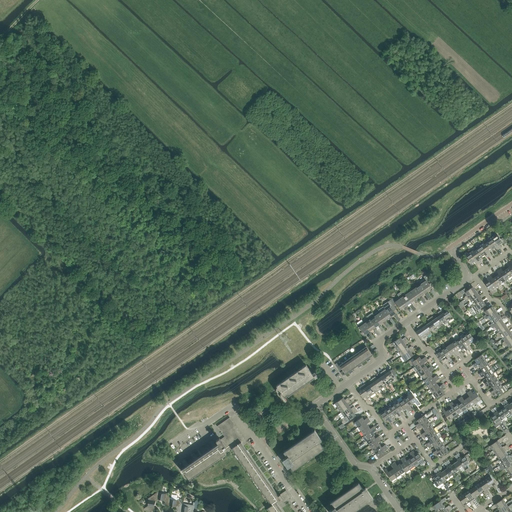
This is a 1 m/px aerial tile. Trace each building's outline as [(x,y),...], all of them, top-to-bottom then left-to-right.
[(491,238),(499,249),(502,247),(499,244),(502,242),(504,245),(506,243),(503,237),(500,239),(497,235),(494,237),(494,236),(491,238)] [(497,251),(499,249),(491,238),(489,239),(490,240),(487,242),(492,250),(495,248),(497,251)] [(489,252),(492,250),(487,242),(484,244),(483,243),(481,245),(489,256),(491,255),(489,252)] [(487,258),(489,256),(481,245),(479,246),(479,248),(477,249),(482,257),(484,255),(487,258)] [(479,259),(482,257),(477,249),(474,252),(473,250),(471,252),(479,263),(481,262),(479,259)] [(476,265),(479,263),(471,252),(468,254),(469,255),(466,257),(471,264),(474,262),(476,265)] [(511,277),(506,269),(503,271),(501,268),(498,270),(506,281),(509,280),(508,279),(511,277)] [(504,283),(506,281),(498,270),(496,272),(498,275),(495,277),(500,284),(503,282),(504,283)] [(420,282),(426,292),(430,290),(432,292),(433,291),(429,284),(432,282),(427,274),(423,277),(425,279),(420,282)] [(500,284),(495,277),(493,279),(490,276),(488,277),(496,288),(498,287),(497,286),(500,284)] [(494,290),(496,288),(488,277),(486,279),(488,282),(485,284),(490,291),(493,289),(494,290)] [(428,294),(426,292),(420,282),(415,286),(421,295),(425,293),(427,296),(428,294)] [(423,298),(421,295),(415,286),(409,290),(416,299),(419,297),(421,299),(423,298)] [(476,292),(472,287),(467,291),(465,288),(460,292),(462,294),(464,292),(466,295),(465,297),(464,298),(465,299),(476,292)] [(418,302),(416,299),(409,290),(404,293),(411,303),(414,300),(416,303),(418,302)] [(413,305),(411,303),(404,293),(403,291),(398,294),(399,297),(406,306),(409,304),(411,307),(413,305)] [(471,302),(479,296),(476,292),(465,299),(466,300),(467,300),(469,299),(471,302)] [(471,308),(482,300),(479,296),(471,302),(473,304),(471,305),(471,306),(471,308)] [(408,309),(406,306),(399,297),(394,300),(393,298),(390,300),(393,305),(396,303),(400,310),(404,307),(406,310),(408,309)] [(391,307),(393,305),(390,300),(388,302),(389,304),(384,307),(391,317),(394,315),(396,317),(397,316),(391,307)] [(479,312),(478,310),(485,305),(482,300),(471,308),(476,314),(479,312)] [(485,318),(495,311),(492,306),(487,310),(485,308),(482,310),(484,312),(486,315),(484,316),(484,317),(485,318)] [(392,320),(391,317),(384,307),(383,307),(378,310),(379,311),(385,320),(389,318),(391,321),(392,320)] [(443,309),(440,311),(448,322),(453,318),(447,310),(445,312),(443,309)] [(387,323),(385,320),(379,311),(373,315),(380,324),(384,322),(385,324),(387,323)] [(444,324),(448,322),(440,311),(437,312),(440,316),(437,317),(441,323),(443,322),(444,324)] [(490,321),(498,315),(495,311),(485,318),(485,319),(486,319),(488,318),(490,321)] [(380,328),(382,327),(380,324),(373,315),(372,313),(367,316),(368,318),(375,328),(378,325),(380,328)] [(491,327),(501,320),(498,315),(490,321),(492,324),(490,325),(490,326),(491,327)] [(441,323),(437,317),(434,319),(432,316),(430,318),(437,329),(441,327),(439,325),(441,323)] [(377,330),(375,328),(368,318),(363,322),(370,331),(373,329),(375,332),(377,330)] [(434,331),(437,329),(430,318),(427,320),(429,323),(427,325),(431,331),(432,329),(434,331)] [(496,330),(504,324),(501,320),(491,327),(492,328),(493,328),(494,327),(496,330)] [(372,334),(370,331),(363,322),(358,325),(362,332),(364,335),(368,333),(370,335),(372,334)] [(431,331),(427,325),(424,326),(422,323),(419,325),(427,336),(430,334),(429,332),(431,331)] [(497,336),(507,329),(504,324),(496,330),(498,332),(496,334),(496,335),(497,336)] [(424,339),(427,336),(419,325),(417,327),(419,330),(416,332),(420,338),(422,336),(424,339)] [(502,339),(510,333),(507,329),(497,336),(498,337),(499,337),(500,336),(502,339)] [(465,336),(470,343),(472,341),(475,345),(477,343),(469,332),(465,336)] [(503,345),(511,338),(511,335),(510,333),(502,339),(504,341),(502,343),(503,345)] [(467,345),(470,343),(465,336),(460,339),(468,350),(470,348),(467,345)] [(395,348),(407,340),(405,337),(402,339),(400,337),(392,343),(395,348)] [(468,350),(460,339),(459,337),(455,340),(456,341),(455,341),(461,349),(464,347),(466,351),(468,350)] [(511,338),(503,345),(504,346),(505,346),(507,345),(509,348),(511,345),(511,338)] [(398,352),(407,346),(405,344),(408,342),(407,340),(395,348),(398,352)] [(461,349),(455,341),(451,344),(458,355),(460,354),(458,350),(460,349),(461,349)] [(456,356),(458,355),(451,344),(446,347),(451,354),(454,353),(456,356)] [(357,353),(363,361),(365,359),(367,362),(371,359),(369,357),(372,355),(366,346),(358,352),(357,353)] [(401,356),(413,348),(411,346),(408,348),(407,346),(398,352),(401,356)] [(449,356),(451,354),(446,347),(442,350),(449,361),(451,360),(449,356)] [(413,348),(401,356),(405,361),(413,355),(411,353),(415,351),(413,348)] [(449,361),(442,350),(440,348),(437,350),(438,353),(437,353),(442,361),(445,359),(448,362),(449,361)] [(357,353),(358,352),(357,352),(356,353),(349,359),(354,367),(357,365),(358,368),(362,365),(360,363),(363,361),(357,353)] [(474,367),(485,359),(482,354),(474,359),(476,362),(473,365),(474,367)] [(412,362),(415,366),(426,359),(425,357),(421,359),(419,357),(412,362)] [(351,369),(354,367),(349,359),(340,365),(338,362),(335,364),(343,376),(345,374),(345,373),(348,371),(350,374),(353,372),(351,369)] [(416,372),(426,366),(424,363),(427,361),(426,359),(415,366),(413,368),(416,372)] [(481,369),(488,363),(485,359),(474,367),(475,368),(479,366),(481,369)] [(480,375),(491,368),(488,363),(481,369),(482,371),(479,373),(480,375)] [(276,386),(277,388),(278,389),(276,391),(277,392),(276,398),(283,399),(285,401),(286,400),(284,396),(288,394),(314,377),(315,379),(317,377),(314,373),(312,374),(306,366),(305,366),(304,366),(302,368),(302,369),(300,368),(299,370),(299,371),(297,372),(295,372),(294,373),(294,374),(293,374),(292,374),(290,375),(290,376),(288,378),(287,378),(285,379),(285,380),(284,380),(282,381),(282,382),(276,386)] [(421,375),(432,367),(431,366),(428,368),(426,366),(416,372),(419,377),(421,375)] [(424,380),(432,374),(430,372),(434,369),(432,367),(421,375),(424,379),(423,380),(424,380)] [(486,378),(494,372),(491,368),(480,375),(482,377),(485,375),(487,377),(486,378)] [(396,378),(394,376),(396,374),(393,369),(390,371),(390,370),(387,372),(385,369),(383,371),(390,382),(396,378)] [(387,384),(390,382),(383,371),(380,373),(382,376),(379,378),(384,384),(385,386),(387,384)] [(485,385),(496,377),(493,373),(494,373),(494,372),(486,378),(488,381),(484,383),(485,385)] [(427,385),(438,377),(436,375),(433,378),(431,375),(432,375),(432,374),(424,380),(427,385)] [(384,384),(379,378),(377,380),(375,377),(372,378),(380,389),(383,387),(382,385),(384,384)] [(430,389),(437,384),(435,382),(439,379),(438,377),(427,385),(430,389)] [(492,387),(499,382),(496,377),(485,385),(487,387),(490,384),(492,387)] [(377,392),(380,389),(372,378),(370,380),(372,383),(369,385),(373,391),(374,391),(375,390),(377,392)] [(492,394),(502,386),(499,382),(492,387),(494,390),(490,392),(492,394)] [(373,391),(369,385),(367,387),(364,384),(362,386),(370,397),(375,393),(374,391),(373,391)] [(433,393),(444,386),(442,384),(439,387),(437,384),(430,389),(433,393)] [(496,393),(498,396),(508,389),(504,385),(502,386),(492,394),(493,396),(496,393)] [(366,399),(370,397),(362,386),(359,387),(361,390),(359,392),(363,398),(365,397),(366,399)] [(444,391),(443,390),(445,388),(444,386),(433,393),(436,398),(443,393),(443,392),(444,391)] [(469,392),(476,402),(481,399),(476,392),(473,394),(470,390),(469,392)] [(472,406),(476,402),(469,392),(467,393),(469,396),(466,398),(472,406)] [(407,396),(412,404),(415,402),(417,405),(419,404),(412,393),(407,396)] [(410,405),(412,404),(407,396),(403,399),(410,410),(412,409),(410,405)] [(472,406),(466,398),(464,400),(462,396),(460,398),(467,409),(472,406)] [(338,408),(349,400),(348,398),(345,400),(343,398),(335,403),(338,408)] [(463,412),(467,409),(460,398),(458,399),(460,403),(458,404),(457,403),(463,412)] [(408,412),(410,410),(403,399),(399,402),(398,401),(398,402),(403,410),(406,408),(408,412)] [(341,412),(349,407),(348,405),(351,402),(349,400),(338,408),(341,412)] [(403,410),(398,402),(393,405),(401,415),(403,414),(400,411),(403,409),(403,410)] [(452,402),(450,403),(459,416),(464,413),(463,412),(457,403),(454,405),(452,402)] [(459,416),(450,403),(448,404),(451,408),(448,410),(453,417),(455,419),(459,416)] [(389,408),(389,407),(387,405),(383,408),(384,411),(392,422),(394,420),(391,417),(394,415),(389,408)] [(399,417),(401,415),(393,405),(389,407),(389,408),(394,415),(396,413),(399,417)] [(510,415),(511,413),(506,405),(504,407),(501,410),(506,417),(509,414),(510,415)] [(344,417),(356,409),(354,406),(351,409),(349,407),(341,412),(344,417)] [(453,417),(448,410),(446,411),(443,408),(441,409),(449,420),(453,417)] [(354,413),(357,411),(356,409),(344,417),(347,422),(356,416),(354,413)] [(503,419),(506,417),(501,410),(498,412),(498,411),(496,412),(505,426),(507,425),(505,422),(503,419)] [(390,423),(392,422),(384,411),(380,414),(385,421),(388,419),(390,423)] [(507,428),(505,426),(496,412),(493,414),(494,415),(491,417),(493,420),(491,422),(495,428),(499,425),(503,431),(505,430),(507,428)] [(417,427),(428,419),(427,419),(429,418),(426,414),(424,415),(417,420),(419,423),(415,425),(417,427)] [(358,427),(369,419),(367,417),(364,420),(362,417),(355,422),(358,427)] [(185,459),(182,462),(185,467),(186,466),(187,467),(183,470),(184,472),(190,479),(189,478),(225,453),(226,454),(226,453),(229,450),(232,449),(233,448),(235,450),(234,451),(236,454),(237,454),(239,456),(238,456),(240,460),(241,460),(242,462),(244,466),(245,465),(246,467),(246,468),(248,471),(249,471),(250,473),(252,477),(253,477),(254,479),(256,483),(257,482),(258,484),(258,485),(260,488),(261,488),(262,490),(262,491),(264,494),(265,494),(266,496),(268,500),(269,499),(270,501),(269,502),(269,503),(270,502),(277,497),(277,496),(240,443),(241,442),(245,440),(229,418),(217,426),(224,437),(225,438),(221,441),(220,440),(219,438),(216,440),(218,444),(219,445),(216,447),(216,446),(212,440),(209,443),(212,448),(213,447),(214,449),(207,453),(207,452),(203,447),(200,449),(203,454),(204,454),(205,455),(198,459),(197,458),(194,453),(191,455),(194,460),(195,460),(196,461),(189,466),(188,464),(185,459)] [(361,431),(368,426),(367,424),(370,421),(369,419),(358,427),(361,431)] [(423,429),(431,424),(428,419),(417,427),(418,429),(421,427),(423,429)] [(423,436),(434,428),(431,424),(423,429),(425,432),(422,434),(423,436)] [(364,436),(375,428),(374,426),(370,429),(368,426),(361,431),(364,436)] [(376,430),(375,428),(364,436),(362,437),(365,442),(366,441),(375,435),(373,432),(376,430)] [(428,439),(437,433),(434,428),(423,436),(424,438),(428,435),(429,438),(428,438),(428,439)] [(324,448),(319,442),(322,440),(315,430),(284,451),(287,456),(282,460),(288,467),(289,467),(290,466),(293,470),(324,448)] [(428,445),(439,438),(436,434),(437,433),(428,439),(430,441),(427,444),(428,445)] [(369,445),(380,438),(379,436),(375,438),(374,436),(375,435),(366,441),(369,445)] [(372,450),(380,444),(378,442),(381,440),(380,438),(369,445),(372,450)] [(434,447),(442,442),(439,438),(428,445),(429,447),(433,445),(434,447)] [(493,450),(501,445),(497,440),(490,446),(493,450)] [(434,454),(445,447),(442,442),(434,447),(436,450),(433,452),(434,454)] [(375,454),(386,446),(385,445),(381,447),(380,444),(372,450),(375,454)] [(504,449),(505,448),(508,447),(506,445),(502,447),(501,445),(493,450),(496,455),(504,449)] [(375,454),(379,459),(386,453),(384,451),(388,448),(386,446),(375,454)] [(445,447),(434,454),(435,456),(439,454),(441,457),(448,451),(445,447)] [(496,455),(499,459),(507,454),(504,449),(496,455)] [(425,462),(423,460),(418,452),(415,454),(413,451),(411,452),(419,463),(421,465),(425,462)] [(414,466),(419,463),(411,452),(409,453),(412,457),(409,459),(414,466)] [(502,463),(511,456),(511,453),(508,456),(507,454),(499,459),(502,463)] [(459,458),(465,467),(467,466),(467,465),(470,462),(465,456),(462,458),(461,457),(459,458)] [(511,456),(502,463),(499,465),(503,470),(505,468),(511,463),(511,461),(511,460),(511,459),(511,456)] [(414,466),(409,459),(407,460),(404,457),(402,458),(410,469),(414,466)] [(405,472),(410,469),(402,458),(400,460),(403,463),(401,465),(400,464),(405,472)] [(463,469),(465,467),(459,458),(457,460),(457,461),(454,463),(459,470),(462,468),(463,469)] [(405,472),(400,464),(397,466),(395,462),(393,463),(400,474),(404,471),(405,472)] [(396,477),(400,474),(393,463),(391,465),(393,468),(391,470),(396,477)] [(456,472),(459,470),(454,463),(451,465),(451,464),(449,465),(455,474),(457,473),(456,472)] [(453,476),(455,474),(449,465),(446,467),(447,468),(444,470),(449,477),(452,475),(453,476)] [(396,477),(391,470),(388,472),(386,468),(384,470),(391,481),(396,477)] [(446,479),(449,477),(444,470),(441,472),(440,471),(438,473),(444,482),(447,480),(446,479)] [(442,483),(444,482),(438,473),(436,474),(437,475),(434,477),(438,484),(442,482),(442,483)] [(484,480),(490,487),(493,485),(496,489),(498,487),(500,486),(500,485),(501,484),(500,483),(499,483),(497,480),(497,481),(495,478),(493,480),(490,476),(484,480)] [(487,490),(490,487),(484,480),(479,483),(487,495),(489,493),(487,490)] [(352,511),(373,498),(366,488),(363,489),(359,483),(330,502),(334,507),(329,511),(352,511)] [(485,496),(487,495),(479,483),(474,487),(479,494),(483,492),(485,496)] [(476,497),(479,494),(474,487),(469,490),(477,502),(479,501),(476,497)] [(272,505),(267,509),(268,508),(270,510),(269,511),(281,511),(275,503),(277,503),(281,500),(283,503),(291,497),(286,490),(278,496),(277,496),(277,497),(270,502),(272,505)] [(475,503),(477,502),(469,490),(464,494),(469,502),(472,499),(475,503)] [(164,502),(170,498),(166,493),(165,494),(159,493),(158,492),(153,495),(156,500),(158,499),(163,500),(164,502)] [(466,504),(469,502),(464,494),(458,498),(466,509),(469,508),(466,504)] [(155,501),(156,500),(153,495),(148,499),(149,500),(148,506),(144,509),(146,511),(149,511),(155,508),(154,507),(155,501)] [(171,497),(170,498),(164,502),(168,507),(169,506),(175,507),(176,508),(181,505),(181,504),(182,503),(182,501),(181,499),(179,498),(178,497),(177,498),(171,497)] [(436,511),(443,505),(441,503),(445,500),(444,498),(432,506),(436,511)] [(498,509),(506,503),(503,499),(491,507),(492,509),(496,506),(498,509)] [(502,511),(511,506),(511,504),(508,506),(506,503),(498,509),(500,511),(498,511),(502,511)]
